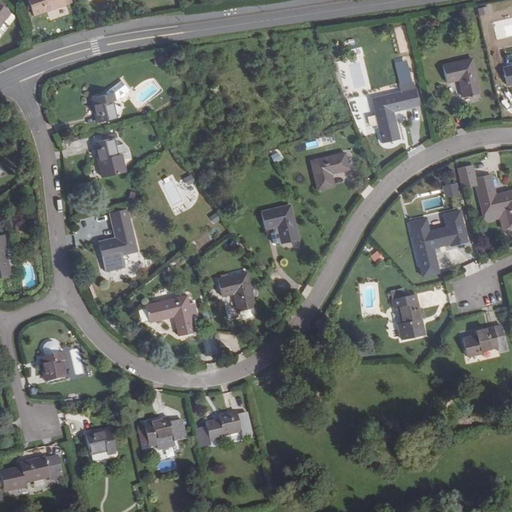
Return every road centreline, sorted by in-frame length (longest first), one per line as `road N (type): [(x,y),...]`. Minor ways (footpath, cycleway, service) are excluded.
road 1 (residential): [(511,146),(439,157),(411,176),(361,231),(274,366),(242,380),(170,387),(140,375),(107,356),(68,301)]
road 2 (tertiary): [(401,0),(128,39),(15,75)]
road 3 (residential): [(68,301),(49,160),(15,75)]
road 4 (residential): [(46,429),(28,430),(3,330)]
